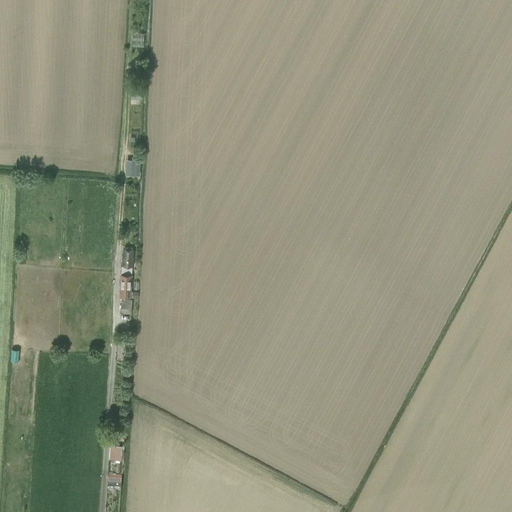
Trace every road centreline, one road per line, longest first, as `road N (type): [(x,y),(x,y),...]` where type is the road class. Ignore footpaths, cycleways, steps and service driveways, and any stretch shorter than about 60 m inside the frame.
road 1 (unclassified): [(101,511),(118,247)]
road 2 (track): [(118,247),(131,0)]
